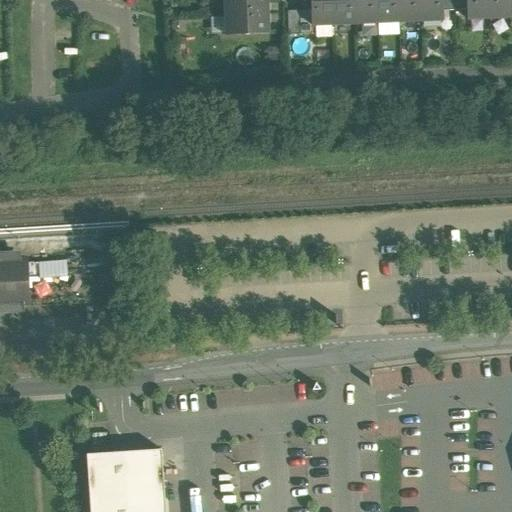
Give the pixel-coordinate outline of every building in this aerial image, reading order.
[(267,0),(223,0),(224,16),(268,14),(267,0)] [(310,0),(311,11),(312,26),(313,26),(334,26),(332,0),(310,0)] [(354,0),(332,0),(334,26),(355,25),(354,0)] [(376,0),(354,0),(355,25),(377,24),(376,0)] [(397,0),(376,0),(377,24),(399,23),(397,0)] [(419,0),(397,0),(399,23),(420,22),(419,0)] [(419,0),(420,22),(441,21),(442,21),(442,5),(441,0),(419,0)] [(453,0),(441,0),(442,5),(442,11),(454,11),(453,0)] [(453,0),(454,11),(466,10),(466,4),(465,0),(453,0)] [(465,0),(466,4),(466,10),(467,20),(469,20),(489,19),(488,0),(465,0)] [(510,0),(488,0),(489,19),(511,19),(510,0)] [(299,11),(287,12),(288,36),(300,35),(299,11)] [(268,14),(224,16),(224,18),(225,33),(225,34),(225,36),(241,36),(269,34),(268,25),(268,14)] [(221,17),(211,18),(212,34),(222,33),(221,17)] [(23,263),(0,264),(0,303),(26,302),(23,263)] [(493,467),(493,430),(478,430),(478,467),(493,467)] [(165,511),(161,450),(86,455),(90,511),(165,511)]
